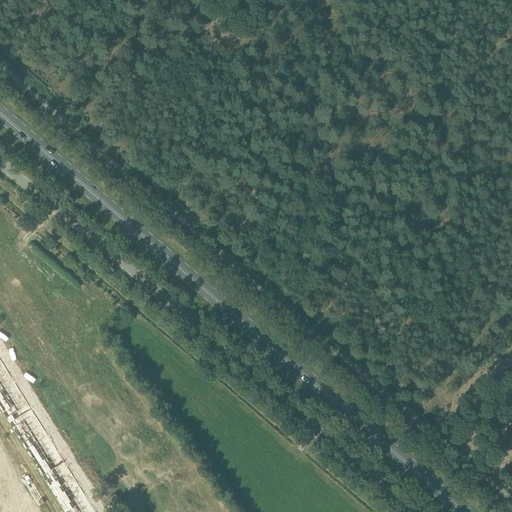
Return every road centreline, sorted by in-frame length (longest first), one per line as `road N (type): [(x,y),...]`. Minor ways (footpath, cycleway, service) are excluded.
road 1 (primary): [(461,511),(0,113)]
road 2 (unclassified): [(419,511),(0,162)]
